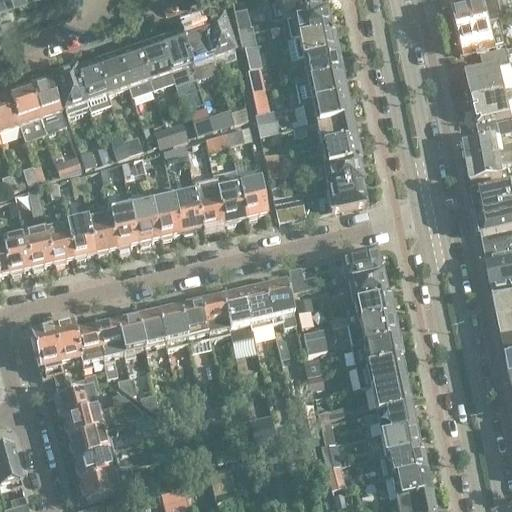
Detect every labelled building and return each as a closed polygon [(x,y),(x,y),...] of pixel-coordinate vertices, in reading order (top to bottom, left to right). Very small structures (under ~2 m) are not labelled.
[(283,25),(292,23),(325,16),(325,14),(322,15),(320,7),(316,5),(315,3),(307,4),(305,0),(302,0),(297,1),(296,0),(287,0),(267,4),(272,26),(283,25)] [(453,18),(451,18),(455,36),(498,26),(502,25),(495,0),(472,0),(474,6),(451,12),(453,18)] [(233,16),(236,34),(249,31),(246,14),(233,16)] [(296,45),(332,37),(332,35),(330,36),(328,27),(330,25),(328,19),(326,18),(325,16),(292,23),(296,45)] [(201,30),(213,64),(215,72),(236,64),(235,57),(223,23),(213,26),(211,25),(204,27),(204,29),(201,30)] [(498,26),(455,36),(460,54),(462,53),(463,58),(463,59),(495,51),(504,49),(498,26)] [(190,36),(181,39),(199,94),(208,90),(200,69),(213,64),(201,30),(191,34),(190,36)] [(241,55),(243,55),(255,52),(251,31),(249,31),(236,34),(241,55)] [(291,68),(337,58),(336,55),(338,53),(337,47),(334,46),(332,37),(296,45),(287,47),(291,68)] [(162,46),(160,47),(171,79),(181,75),(185,87),(187,86),(191,96),(199,94),(181,39),(171,43),(169,41),(163,44),(162,46)] [(148,51),(138,54),(153,96),(161,94),(157,84),(171,79),(160,47),(158,48),(156,46),(149,49),(148,51)] [(247,76),(260,74),(261,74),(258,62),(262,61),(260,51),(255,52),(243,55),(247,76)] [(466,79),(472,101),(472,103),(475,102),(475,103),(505,95),(499,71),(510,68),(506,53),(480,59),(484,74),(466,79)] [(117,61),(129,94),(132,104),(153,96),(138,54),(129,57),(127,56),(120,58),(119,61),(117,61)] [(307,86),(341,79),(341,78),(342,75),(341,68),(339,67),(337,58),(291,68),(279,70),(281,78),(304,73),(307,86)] [(106,65),(96,69),(107,101),(129,94),(117,61),(115,62),(113,61),(107,63),(106,65)] [(85,71),(74,75),(86,109),(107,101),(96,69),(87,72),(85,71)] [(86,109),(74,75),(73,75),(70,73),(64,76),(63,78),(53,81),(65,116),(86,109)] [(263,95),(260,74),(247,76),(251,97),(263,95)] [(312,108),(346,101),(345,99),(347,96),(346,90),(343,89),(341,79),(307,86),(312,108)] [(31,92),(28,93),(39,125),(51,121),(55,133),(56,132),(60,143),(67,140),(64,130),(66,130),(50,85),(40,89),(37,86),(31,89),(31,92)] [(45,141),(39,125),(28,93),(27,93),(24,91),(17,93),(17,97),(7,100),(19,133),(24,148),(45,141)] [(508,106),(511,105),(511,93),(505,95),(475,103),(477,111),(474,111),(479,128),(511,120),(508,106)] [(251,97),(256,119),(268,116),(263,95),(251,97)] [(0,138),(19,133),(7,100),(0,102),(0,138)] [(306,132),(316,130),(350,122),(350,121),(352,118),(350,112),(348,111),(346,101),(312,108),(301,110),(306,132)] [(191,117),(194,128),(191,128),(196,142),(212,137),(210,133),(207,123),(204,112),(191,117)] [(229,116),(207,123),(210,133),(212,137),(233,129),(232,126),(230,122),(229,117),(229,116)] [(268,116),(256,119),(254,119),(259,141),(272,138),(268,116)] [(248,124),(247,121),(245,117),(230,122),(232,126),(233,129),(248,124)] [(321,151),(355,144),(355,142),(356,140),(355,133),(352,132),(350,122),(316,130),(321,151)] [(500,140),(511,136),(511,123),(497,127),(500,140)] [(181,128),(166,133),(172,150),(186,146),(181,128)] [(304,132),(292,135),(294,143),(306,141),(304,132)] [(158,155),(172,150),(166,133),(152,138),(158,155)] [(247,135),(225,140),(228,151),(250,146),(247,135)] [(203,146),(204,147),(206,157),(228,151),(225,140),(203,146)] [(464,148),(467,168),(511,156),(511,146),(498,150),(496,140),(464,148)] [(122,147),(122,148),(127,162),(141,157),(136,142),(122,147)] [(325,172),(359,164),(359,163),(361,161),(359,155),(357,154),(355,144),(321,151),(308,154),(310,163),(323,160),(325,172)] [(115,166),(127,162),(122,148),(110,152),(115,166)] [(104,151),(96,154),(101,170),(109,167),(104,151)] [(183,151),(161,158),(164,167),(186,161),(183,151)] [(511,156),(467,168),(471,188),(504,180),(502,171),(511,168),(511,156)] [(90,157),(81,160),(86,174),(95,171),(90,157)] [(263,163),(267,183),(281,180),(276,160),(263,163)] [(58,181),(79,174),(75,162),(54,169),(58,181)] [(328,194),(362,186),(361,184),(363,183),(361,174),(359,173),(358,166),(359,166),(359,164),(325,172),(307,176),(309,185),(325,182),(328,194)] [(39,171),(32,173),(36,187),(44,184),(39,171)] [(173,206),(180,239),(182,239),(184,241),(192,239),(192,236),(201,234),(193,201),(187,171),(179,172),(184,199),(182,199),(183,203),(173,206)] [(36,187),(32,173),(31,172),(21,175),(27,191),(36,188),(36,187)] [(100,176),(102,186),(108,185),(106,175),(100,176)] [(223,229),(223,230),(223,232),(236,229),(235,227),(245,225),(237,190),(235,179),(212,184),(223,229)] [(16,195),(11,181),(1,184),(5,199),(16,195)] [(77,183),(79,193),(86,191),(84,181),(77,183)] [(193,201),(201,234),(203,234),(205,236),(213,234),(214,232),(223,230),(223,229),(212,184),(212,181),(201,184),(204,198),(193,201)] [(237,190),(245,225),(247,224),(248,226),(257,224),(257,222),(266,220),(258,182),(247,184),(248,188),(237,190)] [(80,199),(79,193),(77,183),(68,185),(72,201),(80,199)] [(331,216),(364,209),(364,207),(366,204),(365,200),(362,198),(360,188),(362,187),(362,186),(328,194),(326,194),(331,216)] [(58,202),(56,193),(55,188),(46,191),(49,204),(58,202)] [(272,205),(281,203),(278,191),(269,193),(272,205)] [(511,191),(473,199),(477,221),(511,213),(511,191)] [(25,198),(27,206),(31,223),(40,221),(34,195),(25,198)] [(272,205),(278,229),(289,227),(286,214),(302,210),(300,198),(281,203),(272,205)] [(151,211),(159,245),(161,244),(162,246),(170,244),(171,242),(172,241),(180,239),(173,206),(172,202),(161,204),(162,208),(151,211)] [(17,219),(14,207),(7,209),(9,221),(17,219)] [(135,241),(137,250),(139,249),(140,251),(149,249),(150,247),(159,245),(151,211),(150,207),(139,209),(140,213),(130,216),(135,241)] [(112,241),(116,255),(117,254),(119,256),(127,254),(128,252),(137,250),(135,241),(130,216),(129,212),(117,214),(118,218),(108,221),(112,241)] [(511,213),(477,221),(482,243),(484,251),(511,245),(511,213)] [(90,241),(95,259),(96,259),(98,260),(106,259),(106,257),(116,255),(112,241),(108,221),(107,217),(97,219),(97,223),(86,226),(90,241)] [(65,231),(73,264),(75,264),(77,266),(85,263),(85,261),(95,259),(90,241),(86,226),(86,222),(75,224),(76,228),(65,231)] [(43,236),(51,269),(53,269),(54,271),(63,269),(64,267),(73,264),(65,231),(64,227),(54,229),(55,233),(43,236)] [(22,241),(30,274),(31,274),(33,276),(42,274),(43,272),(51,269),(43,236),(42,232),(32,234),(33,238),(22,241)] [(0,246),(8,279),(9,279),(11,281),(20,279),(21,277),(30,274),(22,241),(21,237),(10,239),(10,241),(11,243),(0,246)] [(511,245),(484,251),(490,281),(489,281),(492,298),(511,293),(511,245)] [(345,286),(347,285),(379,279),(377,270),(377,268),(379,266),(377,260),(375,259),(374,256),(340,263),(345,286)] [(300,274),(288,277),(293,298),(315,293),(313,282),(303,284),(300,274)] [(352,307),(354,306),(386,300),(383,289),(385,287),(384,282),(382,281),(381,278),(379,279),(347,285),(352,307)] [(263,293),(272,331),(282,328),(282,325),(294,322),(286,288),(284,288),(283,287),(272,289),(273,291),(263,293)] [(241,299),(250,336),(272,331),(263,293),(262,292),(253,294),(252,296),(241,299)] [(499,322),(511,319),(511,297),(493,302),(498,324),(499,324),(499,322)] [(221,304),(228,337),(231,350),(252,345),(250,336),(241,299),(239,298),(230,300),(229,302),(221,304)] [(330,335),(358,329),(392,321),(390,311),(392,308),(391,303),(388,302),(388,299),(386,300),(354,306),(356,318),(343,321),(344,322),(328,325),(330,335)] [(207,342),(208,346),(218,343),(217,340),(228,337),(221,304),(219,304),(219,302),(208,305),(208,307),(199,308),(207,342)] [(298,319),(312,316),(310,304),(295,307),(298,319)] [(179,313),(186,347),(187,351),(197,348),(196,345),(207,342),(199,308),(199,309),(197,307),(188,309),(187,311),(179,313)] [(166,352),(167,355),(176,353),(175,349),(186,347),(179,313),(178,313),(176,312),(168,314),(167,316),(158,318),(166,352)] [(166,352),(158,318),(157,318),(155,317),(147,319),(146,321),(137,323),(145,356),(146,360),(156,358),(155,354),(166,352)] [(313,332),(310,317),(298,319),(301,334),(313,332)] [(503,343),(511,340),(511,319),(499,322),(499,324),(503,343)] [(354,352),(363,350),(397,342),(395,332),(397,332),(395,323),(393,324),(392,321),(358,329),(361,340),(352,342),(354,352)] [(145,356),(137,323),(136,324),(134,322),(126,324),(125,326),(116,328),(124,361),(125,365),(135,362),(134,359),(145,356)] [(124,361),(116,328),(115,328),(114,327),(104,329),(104,331),(95,333),(102,366),(107,385),(117,382),(113,364),(124,361)] [(81,367),(75,337),(73,330),(52,335),(60,368),(69,366),(70,369),(81,367)] [(102,366),(95,333),(94,333),(92,332),(84,333),(83,335),(75,337),(81,367),(83,375),(92,372),(91,369),(102,366)] [(60,368),(52,335),(30,341),(38,374),(51,371),(58,402),(68,399),(65,389),(60,368)] [(302,340),(306,360),(325,356),(321,336),(302,340)] [(507,363),(511,362),(511,340),(503,343),(507,363)] [(368,372),(400,364),(402,364),(400,354),(401,352),(400,346),(398,344),(397,342),(363,350),(368,372)] [(275,344),(280,365),(287,363),(283,346),(276,344),(275,344)] [(306,382),(310,382),(320,380),(317,364),(303,366),(306,382)] [(366,372),(370,393),(404,386),(404,383),(405,381),(404,375),(402,374),(400,364),(368,372),(366,372)] [(83,382),(84,384),(86,394),(92,393),(92,392),(97,391),(94,379),(83,382)] [(323,393),(320,380),(310,382),(306,382),(309,396),(323,393)] [(84,384),(65,389),(68,399),(86,394),(84,384)] [(128,384),(116,387),(117,392),(131,402),(132,401),(128,384)] [(405,388),(404,386),(370,393),(374,414),(409,407),(407,397),(408,395),(407,390),(405,388)] [(68,399),(58,402),(59,404),(57,406),(60,414),(62,414),(64,424),(98,415),(102,414),(99,403),(95,404),(92,393),(86,394),(68,399)] [(157,399),(139,403),(140,408),(162,424),(160,413),(157,399)] [(121,400),(111,402),(113,411),(130,406),(121,400)] [(265,404),(271,433),(276,453),(289,450),(285,429),(280,430),(274,402),(265,404)] [(294,414),(301,445),(317,442),(311,410),(294,414)] [(171,411),(160,413),(162,424),(170,430),(174,429),(171,411)] [(380,440),(414,433),(414,431),(415,430),(414,422),(412,422),(410,412),(362,422),(364,431),(377,428),(380,440)] [(344,421),(343,420),(342,413),(316,419),(318,427),(344,421)] [(98,415),(64,424),(65,424),(63,427),(65,435),(67,435),(70,444),(103,435),(107,434),(105,424),(101,425),(98,415)] [(143,426),(142,426),(140,416),(128,420),(130,429),(134,428),(143,426)] [(143,426),(134,428),(138,444),(157,439),(161,431),(152,423),(142,426),(143,426)] [(226,425),(207,429),(213,454),(232,451),(226,425)] [(334,450),(330,429),(320,431),(324,452),(334,450)] [(267,455),(276,453),(271,433),(258,436),(260,443),(264,442),(267,455)] [(414,433),(380,440),(384,462),(387,461),(418,454),(416,445),(418,444),(417,436),(415,436),(414,433)] [(103,435),(70,444),(70,445),(69,447),(71,456),(73,457),(76,465),(109,456),(113,455),(110,444),(106,446),(103,435)] [(208,450),(190,455),(187,456),(193,475),(214,469),(208,450)] [(320,453),(303,456),(306,472),(323,468),(320,453)] [(21,492),(11,454),(1,456),(0,455),(0,492),(10,489),(11,495),(21,492)] [(217,469),(234,465),(231,454),(214,459),(217,469)] [(418,454),(387,461),(391,483),(426,476),(423,466),(425,464),(424,458),(421,457),(421,454),(418,454)] [(109,456),(76,465),(76,466),(74,468),(77,477),(79,478),(81,486),(115,477),(119,476),(115,465),(111,466),(109,456)] [(371,465),(371,464),(369,456),(358,458),(359,467),(371,465)] [(165,466),(169,483),(182,479),(177,463),(165,466)] [(325,474),(337,472),(335,465),(324,467),(325,474)] [(229,472),(233,485),(235,492),(248,489),(243,469),(229,472)] [(207,478),(208,483),(210,491),(233,485),(229,472),(207,478)] [(426,476),(391,483),(396,505),(430,497),(428,487),(430,485),(429,480),(426,478),(426,476)] [(115,477),(81,486),(81,487),(80,489),(82,497),(84,498),(87,507),(124,497),(121,486),(117,487),(115,477)] [(378,477),(367,478),(368,487),(378,486),(378,477)] [(195,500),(191,484),(182,487),(185,503),(195,500)] [(182,487),(155,494),(158,510),(185,503),(182,487)] [(151,511),(158,511),(154,495),(133,500),(136,511),(151,511)] [(430,497),(396,505),(397,511),(432,511),(432,509),(434,506),(433,500),(431,499),(430,497)] [(360,503),(362,511),(372,510),(371,501),(360,503)] [(10,511),(18,511),(26,510),(24,502),(9,505),(10,511)]
